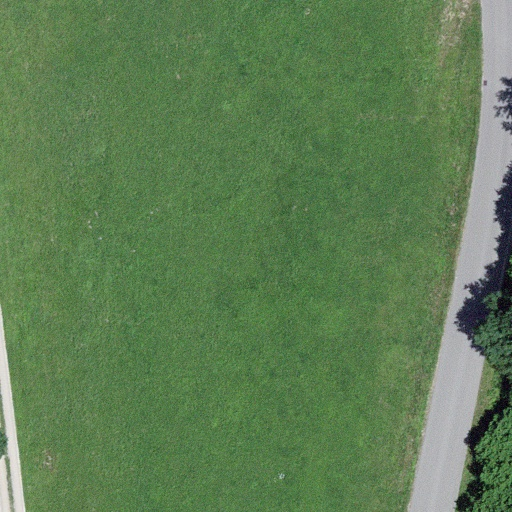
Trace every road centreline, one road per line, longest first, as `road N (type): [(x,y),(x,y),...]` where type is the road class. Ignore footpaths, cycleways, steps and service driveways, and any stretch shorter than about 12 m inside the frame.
road 1 (unclassified): [(481,0),(491,144),(423,511)]
road 2 (track): [(31,511),(0,227)]
